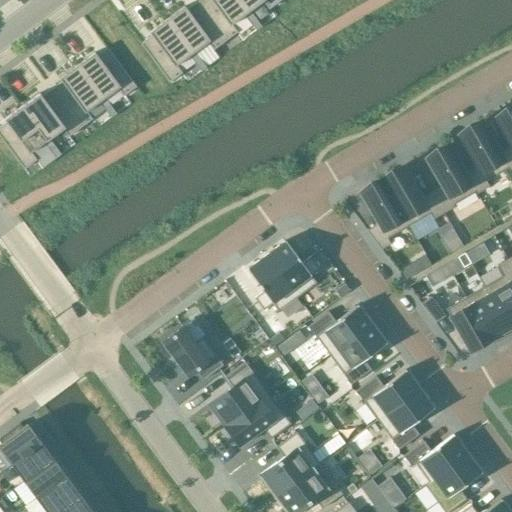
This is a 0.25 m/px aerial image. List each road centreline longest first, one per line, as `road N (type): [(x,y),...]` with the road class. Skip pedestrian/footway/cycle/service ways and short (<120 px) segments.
road 1 (residential): [(90,346),(301,189)]
road 2 (residential): [(301,189),(458,393)]
road 3 (residential): [(301,189),(511,68)]
road 4 (tertiary): [(212,511),(90,346)]
road 5 (tertiary): [(90,346),(0,229)]
